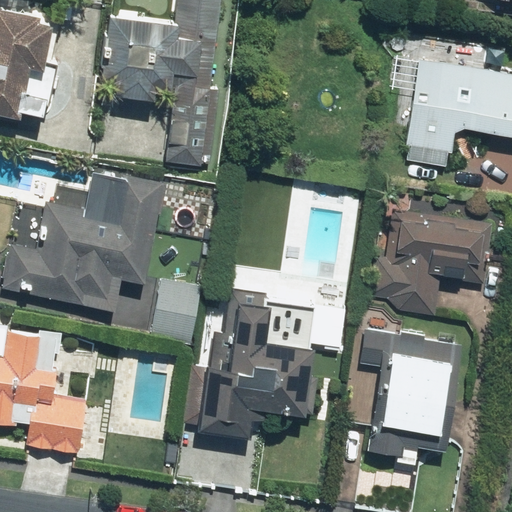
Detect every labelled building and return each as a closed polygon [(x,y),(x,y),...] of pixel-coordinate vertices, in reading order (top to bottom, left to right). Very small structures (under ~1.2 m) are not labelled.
[(177,0),(177,13),(108,9),(103,81),(177,87),(172,163),(217,166),(228,0),(177,0)] [(1,28),(0,28),(0,104),(38,112),(58,12),(7,2),(1,28)] [(464,122),(511,128),(511,63),(423,53),(411,157),(448,162),(464,122)] [(127,272),(150,277),(171,176),(130,167),(128,175),(99,169),(91,205),(50,197),(40,245),(14,240),(6,282),(120,305),(127,272)] [(391,261),(378,260),(374,301),(438,307),(441,276),(492,281),(498,213),(383,202),(381,229),(394,231),(391,261)] [(205,275),(159,274),(157,330),(204,331),(205,275)] [(282,404),(315,407),(321,337),(316,337),(319,297),(271,294),(272,285),(234,282),(227,360),(211,359),(205,427),(263,431),(264,425),(280,426),(282,404)] [(0,418),(29,420),(28,443),(78,446),(77,467),(90,467),(94,394),(72,392),(74,367),(65,366),(68,325),(45,323),(45,328),(9,326),(10,311),(2,311),(3,302),(0,302),(0,418)] [(356,380),(350,380),(346,419),(373,421),(371,446),(403,448),(402,455),(422,457),(423,441),(455,444),(459,393),(464,394),(470,331),(390,324),(391,310),(362,307),(356,380)]
